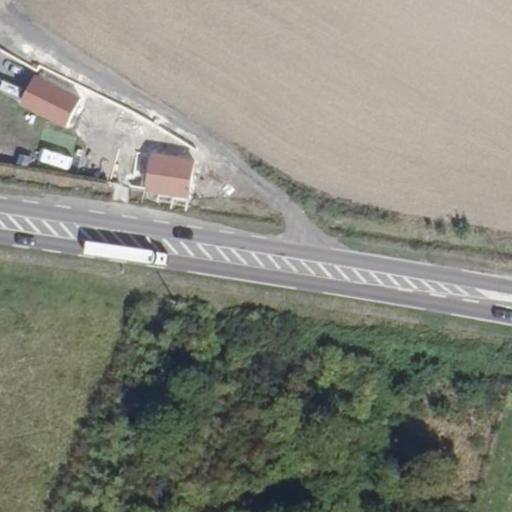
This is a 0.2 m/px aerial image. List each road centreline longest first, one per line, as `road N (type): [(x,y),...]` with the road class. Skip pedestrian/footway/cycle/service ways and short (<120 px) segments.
road 1 (primary): [(511,287),(0,204)]
road 2 (primary): [(0,235),(511,316)]
road 3 (track): [(319,254),(293,204),(139,91),(0,23)]
